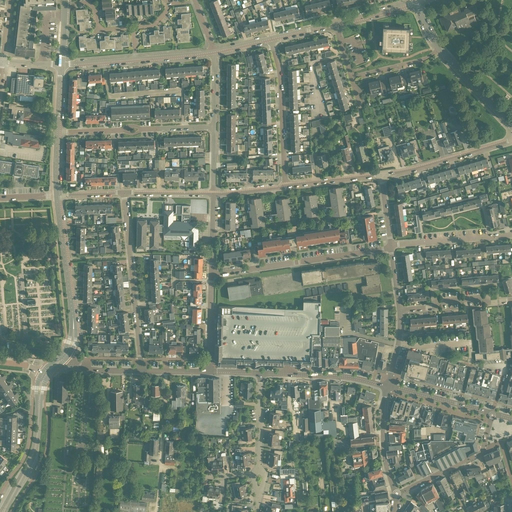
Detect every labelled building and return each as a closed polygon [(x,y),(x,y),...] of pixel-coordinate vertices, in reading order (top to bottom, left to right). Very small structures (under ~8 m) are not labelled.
[(56,9),(55,0),(20,0),(21,4),(18,4),(14,47),(15,47),(14,54),(24,55),(34,56),(35,49),(33,49),(37,10),(56,9)] [(212,8),(220,5),(217,0),(216,0),(210,3),(212,8)] [(328,0),(323,1),(325,9),(331,8),(330,4),(333,4),(332,0),(328,0)] [(257,4),(259,9),(261,8),(264,7),(264,8),(268,7),(266,1),(259,3),(257,4)] [(459,31),(477,24),(473,14),(478,11),(475,4),(467,8),(466,5),(459,8),(458,5),(442,12),(444,16),(439,18),(442,25),(444,25),(447,31),(454,28),(454,27),(457,25),(459,31)] [(212,8),(214,14),(222,11),(220,5),(212,8)] [(179,14),(190,13),(190,12),(187,13),(187,6),(178,7),(175,7),(175,10),(178,9),(178,11),(174,12),(174,14),(179,14)] [(292,9),(294,17),(300,15),(298,7),(292,9)] [(214,14),(216,20),(224,17),(222,11),(214,14)] [(275,21),(282,19),(280,11),(274,13),(273,11),(269,12),(270,18),(275,17),(275,21)] [(77,24),(79,24),(79,23),(89,23),(88,20),(86,20),(86,18),(89,18),(89,16),(76,17),(77,24)] [(216,20),(218,26),(226,23),(224,17),(216,20)] [(261,21),(263,29),(270,27),(268,19),(261,21)] [(261,21),(255,22),(257,30),(263,29),(261,21)] [(92,22),(89,23),(79,23),(79,24),(80,30),(89,30),(92,29),(91,27),(89,27),(89,25),(92,25),(92,22)] [(255,22),(249,24),(251,32),(257,30),(255,22)] [(218,26),(221,31),(228,28),(226,23),(218,26)] [(245,33),(251,32),(249,24),(243,25),(245,33)] [(163,31),(164,38),(171,38),(170,26),(167,26),(168,29),(166,29),(165,25),(163,26),(163,31)] [(382,37),(382,50),(409,51),(410,27),(383,26),(383,32),(382,36),(382,37)] [(177,32),(177,35),(189,34),(188,27),(191,27),(180,28),(176,28),(176,30),(180,30),(180,32),(177,32)] [(231,34),(228,28),(221,31),(223,37),(231,34)] [(158,29),(156,29),(157,42),(165,41),(164,38),(163,31),(161,31),(161,33),(159,33),(158,29)] [(150,43),(149,32),(149,33),(147,33),(147,36),(145,36),(145,33),(142,33),(143,46),(151,45),(150,43)] [(121,34),(121,36),(122,47),(129,46),(128,37),(128,34),(125,35),(125,37),(123,37),(123,34),(121,34)] [(122,47),(121,36),(119,36),(119,40),(117,40),(117,37),(114,37),(115,47),(115,50),(122,49),(122,47)] [(321,38),(323,46),(329,45),(327,37),(321,38)] [(286,55),(293,53),(291,45),(285,47),(286,55)] [(255,55),(257,61),(265,59),(263,53),(255,55)] [(265,59),(257,61),(255,61),(256,67),(258,67),(267,65),(265,59)] [(328,69),(337,66),(335,60),(327,63),(328,69)] [(267,65),(258,67),(260,73),(260,76),(265,75),(265,72),(268,71),(267,65)] [(328,69),(330,75),(338,72),(337,66),(328,69)] [(439,70),(447,79),(451,75),(443,66),(439,70)] [(162,69),(153,69),(154,78),(163,77),(162,69)] [(415,71),(418,82),(423,81),(423,84),(428,83),(425,73),(422,74),(421,69),(415,71)] [(419,85),(418,82),(415,71),(409,72),(410,77),(407,78),(408,84),(412,83),(413,86),(419,85)] [(330,75),(332,81),(340,78),(338,72),(330,75)] [(32,95),(32,85),(42,86),(43,77),(33,77),(33,75),(17,74),(16,78),(11,78),(10,93),(32,95)] [(95,75),(95,82),(102,81),(102,84),(104,84),(103,78),(101,78),(101,74),(95,75)] [(394,76),(397,87),(406,85),(404,76),(401,77),(400,74),(394,76)] [(265,75),(260,76),(260,78),(261,78),(261,84),(269,84),(269,78),(265,78),(265,75)] [(397,87),(394,76),(389,77),(390,82),(386,83),(388,89),(391,88),(392,91),(398,90),(397,87)] [(332,81),(334,87),(342,84),(340,78),(332,81)] [(380,79),(374,81),(377,92),(382,91),(382,94),(387,93),(384,81),(380,82),(380,79)] [(367,94),(377,92),(374,81),(368,82),(369,87),(366,88),(367,94)] [(334,87),(336,93),(344,90),(342,84),(334,87)] [(336,93),(337,99),(346,96),(344,90),(336,93)] [(337,99),(339,104),(347,102),(346,96),(337,99)] [(349,108),(347,102),(339,104),(341,111),(349,108)] [(43,121),(44,113),(41,113),(42,108),(27,106),(27,108),(16,107),(16,105),(9,103),(9,106),(12,107),(11,114),(13,114),(12,120),(22,121),(23,118),(43,121)] [(112,118),(144,117),(150,117),(149,104),(143,105),(143,106),(111,108),(112,118)] [(204,108),(196,108),(193,108),(193,116),(205,116),(205,108),(204,108)] [(343,116),(346,127),(347,131),(353,129),(352,124),(350,125),(349,122),(353,121),(351,113),(343,116)] [(262,123),(262,126),(267,125),(267,123),(271,122),(271,116),(263,116),(263,123),(262,123)] [(321,134),(325,133),(327,133),(323,119),(311,121),(313,128),(319,126),(321,134)] [(263,128),(263,135),(271,134),(271,128),(267,128),(267,125),(262,126),(262,128),(263,128)] [(453,141),(454,142),(455,145),(462,143),(457,130),(447,134),(450,142),(453,141)] [(7,141),(12,142),(13,142),(13,137),(20,138),(20,136),(12,134),(12,132),(5,131),(5,134),(8,134),(7,141)] [(13,142),(12,142),(12,145),(39,149),(40,141),(37,140),(38,136),(23,134),(23,136),(20,136),(20,138),(13,137),(13,142)] [(344,136),(347,148),(340,149),(343,161),(351,159),(349,152),(352,152),(349,139),(348,135),(344,136)] [(195,137),(195,147),(198,146),(198,145),(200,145),(200,148),(205,148),(204,141),(202,141),(201,136),(195,137)] [(164,146),(170,146),(170,138),(164,138),(164,141),(160,142),(160,148),(164,148),(164,146)] [(430,146),(431,152),(438,149),(435,138),(423,141),(425,148),(430,146)] [(447,149),(455,145),(454,142),(449,144),(447,138),(445,139),(446,140),(444,141),(447,149)] [(411,145),(407,146),(409,155),(416,153),(415,148),(418,148),(415,140),(410,141),(411,145)] [(356,154),(357,154),(359,162),(368,160),(366,152),(364,152),(363,146),(366,145),(365,141),(362,142),(363,145),(356,147),(357,151),(355,151),(356,154)] [(402,157),(409,155),(407,146),(403,147),(402,144),(396,145),(398,153),(401,152),(402,157)] [(378,149),(380,154),(383,153),(385,162),(394,159),(391,148),(390,149),(389,146),(378,149)] [(272,154),(272,147),(264,148),(264,154),(260,154),(260,158),(268,157),(268,154),(272,154)] [(317,156),(320,167),(327,165),(325,157),(327,156),(326,151),(320,153),(321,156),(317,156)] [(481,160),(483,167),(487,166),(487,168),(492,167),(490,160),(488,161),(487,158),(481,160)] [(32,165),(24,164),(14,162),(14,163),(0,160),(0,172),(4,173),(4,172),(12,173),(12,175),(22,177),(22,175),(30,176),(30,177),(37,178),(38,166),(32,165)] [(481,160),(475,162),(477,169),(481,168),(481,170),(484,169),(483,167),(481,160)] [(305,166),(306,174),(313,173),(312,169),(316,169),(314,163),(310,163),(311,165),(305,166)] [(469,164),(463,165),(465,173),(469,172),(470,174),(472,173),(471,171),(469,164)] [(463,165),(454,168),(457,178),(460,176),(466,175),(465,173),(463,165)] [(149,171),(150,183),(154,182),(153,181),(156,181),(156,175),(160,175),(159,170),(158,168),(153,168),(153,171),(149,171)] [(182,168),(182,170),(182,177),(185,177),(185,179),(191,180),(192,170),(188,170),(188,168),(182,168)] [(240,170),(240,173),(240,180),(247,180),(247,177),(250,177),(250,170),(250,168),(246,168),(246,170),(240,170)] [(252,168),(250,168),(250,170),(250,177),(253,176),(253,178),(260,178),(260,170),(253,170),(252,170),(252,168)] [(454,168),(444,171),(447,178),(447,180),(457,178),(454,168)] [(143,169),(139,170),(139,176),(142,176),(143,182),(146,182),(146,183),(150,183),(149,171),(143,171),(143,169)] [(118,170),(119,174),(120,178),(123,178),(123,184),(130,183),(130,173),(125,173),(125,170),(118,170)] [(134,173),(130,173),(130,183),(137,183),(137,177),(140,177),(139,176),(139,170),(134,170),(134,173)] [(179,170),(172,170),(172,179),(178,179),(179,177),(182,177),(182,170),(179,170)] [(116,177),(110,177),(110,184),(116,184),(116,181),(120,181),(120,178),(119,174),(116,174),(116,177)] [(433,174),(427,176),(428,179),(425,180),(427,190),(427,188),(430,187),(429,183),(435,182),(433,174)] [(425,180),(421,181),(420,178),(414,180),(416,187),(417,190),(423,188),(424,191),(427,190),(425,180)] [(408,181),(402,183),(404,190),(410,189),(408,181)] [(405,192),(404,190),(402,183),(396,185),(398,192),(402,191),(402,193),(405,192)] [(338,187),(335,187),(333,187),(333,188),(329,189),(333,216),(344,215),(341,187),(338,187)] [(362,195),(372,193),(371,187),(364,189),(365,192),(361,192),(362,195)] [(312,194),(310,194),(306,195),(304,196),(307,217),(299,218),(300,221),(319,218),(316,194),(312,195),(312,194)] [(474,197),(476,206),(482,205),(481,203),(487,201),(488,201),(486,195),(479,197),(480,198),(475,199),(474,196),(474,197)] [(476,206),(474,197),(468,198),(470,208),(476,206)] [(265,225),(262,205),(261,198),(257,198),(252,198),(252,199),(249,199),(253,227),(265,225)] [(290,219),(288,206),(287,198),(285,198),(279,198),(279,199),(275,200),(279,224),(298,221),(297,218),(290,219)] [(470,208),(468,198),(462,200),(464,209),(470,208)] [(464,209),(462,200),(456,201),(459,210),(464,209)] [(459,210),(456,201),(450,202),(452,212),(459,210)] [(452,212),(450,202),(451,205),(445,207),(444,203),(447,213),(452,212)] [(447,213),(444,203),(438,204),(441,215),(447,213)] [(487,215),(497,213),(497,209),(498,209),(496,203),(492,204),(492,205),(488,206),(489,206),(489,208),(486,209),(487,215)] [(433,207),(435,216),(441,215),(438,204),(438,205),(433,207)] [(165,210),(164,210),(164,224),(164,232),(164,234),(163,239),(180,240),(180,235),(189,235),(189,248),(198,249),(198,222),(190,222),(190,205),(176,205),(176,213),(173,213),(173,211),(173,205),(164,205),(165,205),(165,210)] [(487,215),(489,221),(498,219),(497,213),(487,215)] [(362,223),(373,222),(372,216),(367,217),(366,214),(359,215),(360,218),(361,218),(362,223)] [(138,218),(137,247),(146,247),(146,245),(150,246),(150,247),(158,248),(158,247),(159,232),(164,232),(164,224),(159,224),(159,219),(150,219),(150,224),(146,223),(147,219),(138,218)] [(500,225),(498,219),(489,221),(490,227),(500,225)] [(336,239),(340,239),(340,243),(346,242),(346,237),(349,236),(348,230),(345,231),(345,232),(339,233),(339,228),(331,229),(330,228),(329,228),(329,230),(314,232),(314,231),(312,231),(312,232),(304,233),(305,235),(296,236),(295,225),(286,227),(288,237),(280,238),(280,237),(272,238),(272,237),(270,237),(270,239),(262,240),(263,243),(257,244),(257,243),(254,243),(255,251),(258,250),(259,255),(265,254),(265,251),(268,251),(268,250),(277,248),(277,249),(281,249),(281,252),(286,251),(285,248),(290,247),(290,244),(297,243),(298,245),(303,244),(303,247),(307,247),(307,244),(310,243),(310,242),(319,241),(319,242),(327,241),(327,239),(336,238),(336,239)] [(150,266),(158,265),(158,259),(160,259),(160,255),(154,255),(154,259),(150,259),(150,266)] [(113,271),(122,270),(121,265),(116,265),(116,262),(113,262),(113,265),(113,271)] [(361,286),(363,294),(381,291),(378,273),(380,273),(378,262),(377,262),(363,264),(363,262),(340,266),(340,265),(325,268),(325,269),(322,270),(321,269),(320,270),(320,268),(301,271),(303,284),(324,280),(323,278),(326,277),(326,280),(327,280),(342,278),(366,275),(367,285),(361,286)] [(448,269),(449,272),(449,279),(450,285),(456,285),(456,283),(459,282),(458,278),(452,278),(451,272),(452,272),(451,269),(448,269)] [(180,270),(175,270),(175,277),(178,278),(183,278),(184,271),(180,270)] [(414,273),(411,273),(404,274),(405,280),(412,279),(412,282),(413,282),(417,281),(417,279),(414,279),(414,273)] [(438,286),(437,280),(437,276),(434,276),(434,280),(431,280),(431,278),(428,279),(428,285),(431,285),(431,287),(438,286)] [(502,281),(504,287),(511,284),(511,277),(505,279),(505,280),(502,281)] [(239,285),(233,285),(227,286),(230,300),(251,296),(264,294),(262,280),(255,281),(254,278),(238,281),(239,285)] [(191,281),(190,290),(194,290),(202,290),(202,283),(198,283),(199,281),(191,281)] [(113,288),(110,288),(110,291),(113,291),(113,290),(123,288),(123,282),(115,283),(112,283),(113,288)] [(341,291),(340,284),(337,284),(329,284),(330,292),(332,292),(331,285),(336,284),(336,291),(341,291)] [(319,295),(307,295),(307,301),(321,300),(321,293),(330,293),(329,286),(319,286),(319,295)] [(419,289),(420,299),(426,299),(426,297),(429,296),(428,291),(425,291),(425,292),(421,293),(420,289),(419,289)] [(88,304),(92,304),(97,304),(97,301),(94,301),(94,297),(94,295),(91,295),(83,295),(83,301),(88,301),(88,304)] [(161,301),(160,295),(152,296),(152,301),(148,302),(148,304),(163,303),(163,301),(161,301)] [(191,296),(190,305),(196,305),(196,303),(201,303),(202,296),(197,296),(193,296),(191,296)] [(114,308),(114,311),(122,310),(122,307),(125,307),(124,300),(116,301),(117,307),(114,308)] [(217,361),(217,362),(218,362),(218,363),(219,363),(220,363),(220,362),(220,363),(237,364),(237,363),(251,363),(251,364),(260,364),(283,364),(283,363),(291,364),(291,365),(297,365),(305,366),(305,365),(311,365),(314,365),(315,357),(313,357),(313,355),(312,355),(312,353),(312,334),(319,334),(320,334),(321,302),(303,301),(303,309),(260,307),(260,314),(224,313),(219,313),(219,312),(219,313),(218,313),(218,320),(217,329),(218,329),(218,337),(218,343),(217,343),(217,359),(217,360),(217,361)] [(88,313),(96,313),(96,307),(98,307),(98,304),(97,304),(92,304),(92,307),(88,307),(88,313)] [(145,315),(153,314),(152,309),(156,309),(155,304),(149,305),(149,307),(149,309),(144,310),(145,315)] [(376,310),(376,315),(380,315),(387,315),(387,308),(383,309),(383,305),(371,307),(371,310),(376,310)] [(479,337),(480,344),(480,351),(493,350),(491,336),(490,336),(489,323),(487,323),(486,309),(480,310),(480,309),(478,309),(478,308),(473,308),(475,324),(476,324),(478,338),(479,337)] [(187,324),(186,335),(193,335),(193,337),(191,337),(190,337),(190,338),(189,338),(189,339),(188,339),(188,340),(188,341),(189,341),(189,342),(190,342),(190,343),(191,343),(192,343),(192,347),(189,347),(189,353),(190,354),(194,354),(194,353),(198,354),(198,347),(198,343),(200,343),(200,329),(192,329),(192,324),(187,324)] [(96,329),(96,325),(88,325),(87,331),(93,331),(93,333),(98,333),(98,329),(96,329)] [(323,337),(323,346),(340,346),(339,344),(343,347),(343,353),(344,353),(344,356),(339,356),(339,357),(339,366),(343,366),(358,367),(358,359),(358,358),(357,357),(357,353),(356,345),(356,342),(356,336),(343,338),(339,335),(339,326),(330,326),(329,326),(324,326),(325,337),(323,337)] [(387,335),(387,328),(377,328),(377,335),(375,335),(375,337),(383,339),(383,335),(387,335)] [(163,338),(166,338),(166,332),(166,331),(162,331),(163,335),(159,335),(159,341),(156,341),(156,353),(162,353),(163,338)] [(312,334),(312,353),(316,352),(316,365),(321,365),(320,338),(319,334),(312,334)] [(359,337),(356,342),(356,345),(357,353),(357,357),(358,358),(358,359),(358,367),(361,368),(363,360),(364,360),(367,341),(365,340),(365,339),(359,337)] [(363,360),(361,368),(363,368),(364,368),(366,368),(366,367),(371,367),(373,368),(374,368),(377,348),(377,345),(378,342),(371,340),(371,341),(367,341),(364,360),(363,360)] [(92,351),(98,351),(98,341),(97,341),(92,341),(92,343),(89,343),(88,349),(92,349),(92,351)] [(424,354),(408,349),(403,369),(402,368),(400,375),(406,377),(406,376),(418,379),(424,380),(430,359),(428,358),(429,355),(424,354)] [(475,360),(496,359),(500,358),(500,351),(475,353),(475,360)] [(435,356),(431,355),(430,359),(424,380),(434,383),(437,371),(438,368),(437,368),(439,358),(434,357),(435,356)] [(439,372),(437,371),(434,383),(442,385),(448,361),(441,359),(439,367),(440,367),(439,372)] [(385,372),(385,371),(386,366),(385,366),(386,361),(380,360),(379,365),(378,365),(377,370),(385,372)] [(448,361),(442,385),(452,388),(458,364),(454,363),(454,362),(449,360),(448,361)] [(463,365),(458,364),(452,388),(461,390),(464,381),(467,367),(463,366),(463,365)] [(465,391),(472,393),(478,369),(471,367),(465,391)] [(485,371),(478,369),(472,393),(479,395),(485,371)] [(492,373),(485,371),(479,395),(486,397),(492,373)] [(492,373),(486,397),(494,399),(500,375),(492,373)] [(511,380),(511,374),(507,374),(506,378),(503,390),(501,389),(500,393),(498,400),(506,402),(511,380)] [(198,379),(196,379),(196,387),(198,387),(198,391),(196,391),(196,406),(196,414),(197,414),(220,413),(219,378),(207,378),(206,378),(206,377),(198,377),(198,379)] [(67,396),(67,388),(68,384),(68,381),(58,381),(57,401),(67,401),(70,401),(71,396),(67,396)] [(319,382),(321,407),(324,407),(323,405),(323,400),(328,400),(327,381),(324,381),(322,381),(319,382)] [(330,383),(330,385),(331,385),(331,391),(331,399),(342,399),(342,394),(340,394),(340,389),(343,390),(343,389),(343,388),(343,387),(343,386),(342,385),(341,386),(340,386),(340,385),(339,384),(340,383),(339,383),(338,382),(337,382),(336,381),(335,381),(334,381),(334,383),(330,383)] [(7,385),(5,382),(0,385),(0,390),(1,392),(11,385),(10,383),(7,385)] [(244,394),(243,397),(251,398),(251,383),(244,383),(241,383),(241,389),(244,389),(244,394)] [(310,384),(299,385),(299,390),(300,390),(301,398),(308,397),(310,397),(310,396),(310,390),(310,384)] [(12,386),(11,385),(1,392),(4,396),(11,391),(9,388),(12,386)] [(142,396),(140,396),(140,385),(132,385),(132,396),(133,396),(133,400),(134,400),(134,402),(136,404),(141,404),(142,402),(142,396)] [(151,398),(155,398),(159,398),(159,395),(160,395),(160,385),(151,385),(151,398)] [(287,397),(282,397),(283,391),(282,391),(282,385),(277,385),(277,389),(275,391),(271,391),(270,399),(275,399),(275,400),(279,400),(279,404),(286,405),(287,397)] [(298,385),(291,386),(291,395),(292,395),(292,398),(292,405),(293,405),(293,411),(301,410),(300,402),(299,402),(298,385)] [(310,397),(308,397),(308,401),(310,431),(322,430),(328,429),(329,436),(337,435),(335,420),(333,420),(329,421),(329,420),(324,421),(321,421),(320,411),(319,395),(318,395),(317,389),(311,390),(312,396),(310,396),(310,397)] [(13,394),(11,391),(4,396),(7,401),(17,393),(16,392),(13,394)] [(111,410),(114,410),(114,405),(116,405),(116,402),(118,401),(118,400),(119,400),(119,399),(117,399),(117,391),(111,391),(111,410)] [(114,405),(114,410),(122,410),(122,391),(117,391),(117,399),(119,399),(119,400),(118,400),(118,401),(116,402),(116,405),(114,405)] [(373,399),(373,400),(375,394),(366,391),(365,393),(361,392),(358,400),(363,402),(363,401),(364,401),(365,401),(368,402),(369,402),(370,402),(371,402),(371,401),(372,401),(373,400),(373,399)] [(18,395),(17,393),(7,401),(11,405),(18,400),(16,397),(18,395)] [(400,398),(399,402),(393,400),(390,410),(390,412),(389,421),(405,423),(412,403),(412,402),(400,398)] [(412,403),(405,423),(416,425),(418,419),(415,418),(416,416),(418,417),(419,413),(418,412),(419,407),(420,404),(412,402),(412,403)] [(371,406),(366,407),(362,407),(363,414),(360,415),(361,427),(366,427),(366,432),(374,431),(371,406)] [(429,410),(428,411),(424,409),(421,417),(419,417),(418,421),(417,425),(421,427),(423,423),(428,424),(428,426),(430,426),(436,409),(432,408),(431,411),(430,411),(430,410),(429,410)] [(269,418),(279,419),(280,415),(282,415),(284,414),(284,410),(276,409),(276,413),(270,412),(270,414),(269,414),(268,416),(269,417),(269,418)] [(438,412),(434,426),(446,429),(450,413),(442,411),(441,410),(440,413),(438,412)] [(114,416),(114,427),(119,426),(119,419),(123,419),(123,415),(119,415),(114,415),(114,416)] [(453,425),(449,441),(460,441),(475,440),(476,434),(474,433),(476,422),(467,420),(468,420),(452,416),(450,422),(451,422),(451,425),(453,425)] [(350,438),(359,437),(357,422),(356,417),(348,418),(348,423),(350,438)] [(279,422),(279,419),(269,418),(269,419),(268,420),(268,422),(269,423),(269,424),(274,425),(274,427),(282,428),(283,422),(279,422)] [(405,441),(406,441),(406,440),(405,440),(405,432),(404,432),(405,425),(389,424),(389,431),(393,431),(393,432),(398,432),(398,441),(405,441)] [(241,431),(241,434),(251,433),(251,432),(252,432),(252,430),(251,429),(251,428),(245,428),(245,425),(236,426),(237,432),(241,431)] [(269,438),(278,439),(279,435),(282,436),(283,435),(284,431),(275,430),(275,433),(269,432),(269,434),(268,434),(268,436),(269,437),(269,438)] [(251,433),(241,434),(240,434),(240,438),(238,440),(238,444),(247,443),(246,440),(252,439),(252,438),(252,437),(252,435),(251,434),(251,433)] [(395,443),(395,438),(395,435),(389,434),(389,443),(388,443),(389,450),(397,450),(401,449),(400,443),(395,443)] [(359,437),(350,438),(351,446),(374,444),(375,443),(374,436),(359,437)] [(148,458),(149,454),(158,454),(158,439),(150,438),(149,451),(145,451),(144,460),(150,461),(150,458),(148,458)] [(278,445),(278,439),(269,438),(268,439),(267,440),(267,442),(268,443),(268,444),(273,445),(273,448),(282,449),(282,446),(278,445)] [(477,450),(475,440),(460,441),(449,441),(445,441),(440,441),(437,441),(433,442),(431,442),(434,459),(435,459),(440,469),(461,458),(468,455),(477,450)] [(170,441),(168,465),(179,466),(179,460),(172,459),(172,457),(176,457),(176,449),(173,449),(174,441),(170,441)] [(426,462),(428,462),(423,442),(421,443),(423,450),(415,452),(417,460),(418,460),(419,463),(417,464),(422,476),(431,472),(426,462)] [(423,442),(428,462),(433,460),(434,459),(431,442),(423,442)] [(492,452),(496,463),(497,462),(499,469),(504,467),(502,461),(501,461),(500,461),(499,458),(501,458),(500,453),(501,453),(499,447),(497,448),(498,450),(492,452)] [(240,455),(240,459),(250,458),(250,457),(251,457),(251,455),(250,454),(250,453),(244,453),(244,450),(241,450),(241,448),(235,449),(236,454),(239,456),(240,455)] [(368,449),(356,450),(352,451),(354,467),(370,465),(369,457),(376,456),(376,455),(377,455),(377,454),(377,451),(376,451),(376,448),(368,449)] [(268,458),(278,460),(280,460),(281,454),(282,454),(283,451),(274,450),(274,453),(268,452),(268,454),(267,455),(267,457),(268,457),(268,458)] [(393,465),(394,465),(399,464),(397,450),(389,450),(387,450),(387,458),(392,457),(393,465)] [(488,470),(488,471),(489,473),(491,476),(497,474),(493,463),(496,463),(492,452),(491,452),(484,455),(487,463),(488,463),(490,469),(488,470)] [(217,470),(218,470),(217,460),(213,461),(213,457),(211,457),(211,456),(210,455),(208,455),(207,456),(208,466),(211,465),(212,471),(214,471),(214,472),(216,471),(217,470)] [(217,458),(217,460),(218,470),(219,470),(220,471),(222,471),(222,470),(224,470),(223,464),(226,464),(225,455),(220,456),(219,457),(220,458),(217,458)] [(250,458),(240,459),(237,460),(237,466),(237,469),(246,468),(245,465),(251,464),(251,463),(251,462),(251,460),(250,460),(250,458)] [(277,465),(278,460),(268,458),(268,459),(267,460),(266,462),(267,463),(267,464),(273,465),(272,468),(281,469),(281,466),(277,465)] [(368,478),(369,480),(377,478),(376,476),(382,474),(381,468),(378,468),(378,467),(366,470),(366,472),(364,473),(365,479),(368,478)] [(403,471),(405,474),(408,480),(414,477),(410,467),(403,471)] [(484,477),(482,473),(481,473),(480,467),(474,468),(474,471),(475,475),(474,475),(475,476),(477,481),(484,477)] [(465,475),(464,475),(466,479),(468,479),(468,476),(475,475),(474,468),(467,469),(467,472),(464,473),(465,475)] [(464,481),(468,490),(470,489),(466,479),(464,475),(462,476),(459,469),(449,475),(455,485),(464,481)] [(488,470),(482,473),(484,477),(485,479),(490,476),(488,470)] [(397,485),(408,480),(405,474),(401,475),(400,474),(394,477),(397,485)] [(286,489),(286,491),(294,490),(295,490),(295,484),(294,477),(289,478),(289,480),(288,479),(284,480),(284,489),(286,489)] [(447,495),(448,496),(450,500),(455,497),(452,492),(444,477),(440,479),(448,494),(447,495)] [(378,481),(377,478),(369,480),(371,491),(386,487),(384,479),(378,481)] [(448,497),(448,496),(447,495),(448,494),(440,479),(436,481),(444,496),(446,498),(448,497)] [(233,486),(234,492),(247,490),(246,489),(247,488),(247,486),(246,485),(245,484),(240,485),(239,482),(231,483),(232,486),(233,486)] [(433,483),(426,486),(420,490),(416,495),(424,505),(427,503),(426,501),(431,497),(440,508),(445,504),(433,483)] [(209,496),(213,497),(214,487),(212,487),(212,486),(210,486),(209,486),(208,486),(207,492),(204,492),(204,496),(203,496),(202,501),(206,502),(208,498),(209,496)] [(214,487),(213,497),(216,497),(215,501),(221,502),(222,494),(219,493),(220,488),(219,488),(218,486),(216,486),(215,487),(214,487)] [(247,490),(234,492),(235,498),(234,498),(235,501),(243,500),(242,497),(248,495),(247,494),(248,493),(248,491),(247,491),(247,490)] [(294,490),(286,491),(287,492),(285,492),(285,501),(289,501),(289,497),(294,497),(294,490)] [(459,493),(463,500),(468,498),(464,490),(459,493)] [(138,502),(138,499),(154,501),(154,492),(142,491),(142,495),(138,495),(138,499),(131,498),(130,501),(120,500),(118,511),(145,511),(147,503),(138,502)] [(361,505),(376,502),(388,500),(387,492),(374,494),(375,495),(360,498),(361,505)] [(418,511),(427,511),(421,504),(418,507),(411,501),(405,509),(409,511),(411,510),(413,511),(418,511)] [(472,505),(466,508),(468,511),(478,507),(476,503),(475,501),(474,501),(472,504),(472,505)] [(389,502),(378,503),(376,503),(369,504),(370,511),(388,511),(389,511),(389,509),(389,507),(389,505),(389,502)] [(478,507),(480,511),(486,508),(486,507),(489,506),(489,504),(488,502),(486,503),(478,507)] [(265,510),(271,511),(274,511),(276,507),(280,508),(281,505),(273,503),(272,506),(266,505),(266,506),(265,507),(264,508),(265,509),(265,510)]
